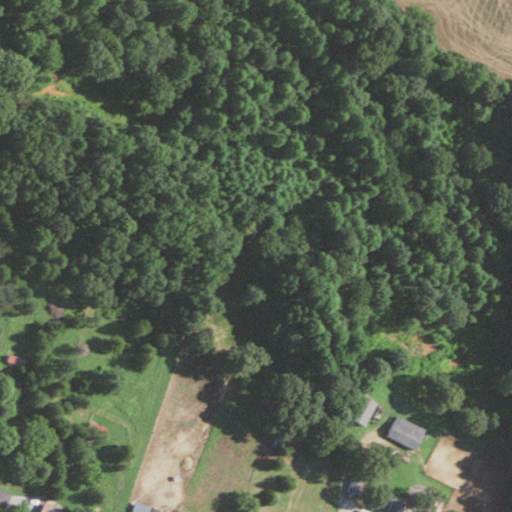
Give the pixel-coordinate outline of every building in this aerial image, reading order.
[(372,401),(357,393),(344,417),(360,425),(372,401)] [(419,426),(389,415),(382,436),(411,447),(419,426)] [(375,509),(373,511),(395,511),(399,503),(386,498),(381,511),(375,509)] [(32,511),(60,511),(61,510),(39,500),(32,511)] [(126,511),(161,511),(162,511),(130,501),(126,511)]
